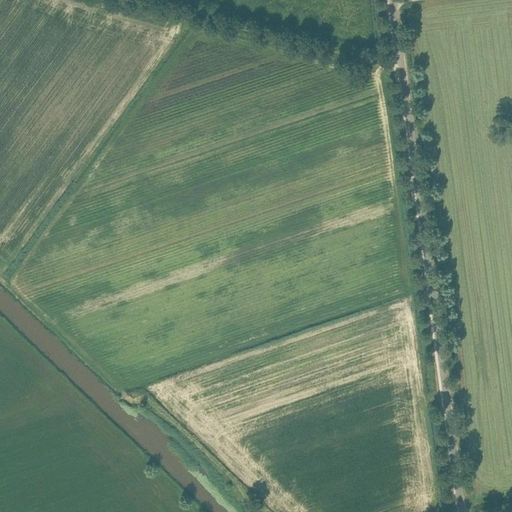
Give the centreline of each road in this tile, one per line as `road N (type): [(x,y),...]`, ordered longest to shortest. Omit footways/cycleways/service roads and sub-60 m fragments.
road 1 (unclassified): [(462,511),(391,0)]
road 2 (track): [(401,68),(162,0)]
